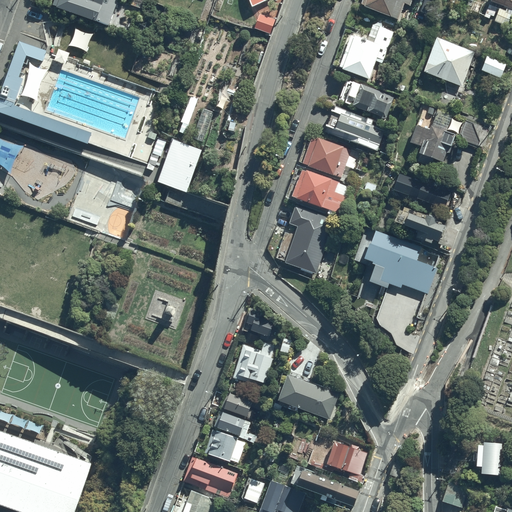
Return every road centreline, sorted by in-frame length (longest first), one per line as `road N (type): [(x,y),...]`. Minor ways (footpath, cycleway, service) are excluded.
road 1 (residential): [(405,401),(511,109)]
road 2 (residential): [(237,243),(255,243),(345,0)]
road 3 (residential): [(154,511),(238,264)]
road 4 (residential): [(237,243),(273,76),(300,0)]
road 5 (residential): [(390,441),(342,350),(238,264)]
road 6 (residential): [(405,401),(430,392),(470,326),(511,224)]
road 7 (residential): [(405,401),(430,415),(432,511)]
